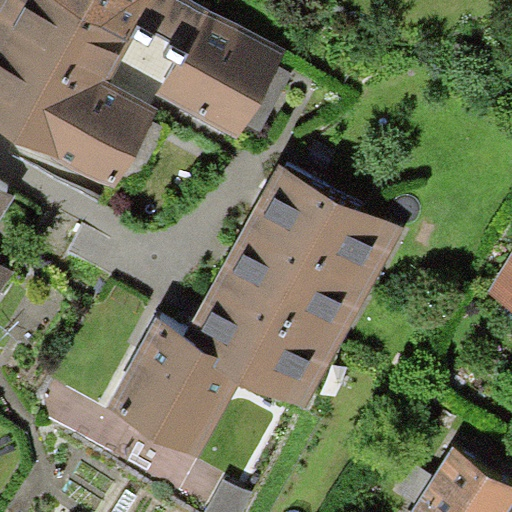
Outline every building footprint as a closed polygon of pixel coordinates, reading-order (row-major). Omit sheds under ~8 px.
[(19,0),(0,35),(0,116),(109,180),(157,92),(227,132),(273,52),(179,0),(19,0)] [(274,163),(245,217),(364,279),(393,225),(274,163)] [(245,217),(217,272),(335,334),(364,279),(245,217)] [(511,270),(502,286),(511,292),(511,270)] [(217,272),(188,326),(236,351),(306,388),(335,334),(217,272)] [(236,351),(188,326),(157,310),(112,396),(191,437),(236,351)] [(407,511),(494,511),(511,485),(511,484),(450,445),(407,511)]
